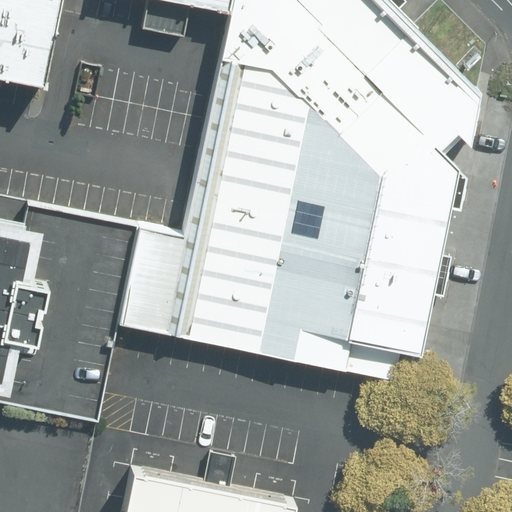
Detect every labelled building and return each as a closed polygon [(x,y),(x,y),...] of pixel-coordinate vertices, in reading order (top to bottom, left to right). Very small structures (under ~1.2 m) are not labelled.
[(0,0),(0,68),(43,77),(58,0),(0,0)] [(477,89),(390,0),(230,0),(229,9),(182,230),(135,222),(116,322),(393,377),(398,347),(417,351),(429,294),(442,296),(449,256),(438,254),(447,209),(459,211),(466,178),(452,169),(454,162),(436,146),(454,129),(467,142),(477,89)] [(184,0),(229,9),(230,0),(184,0)] [(37,219),(0,211),(0,383),(7,384),(17,332),(33,335),(43,279),(27,275),(37,219)] [(290,511),(293,497),(129,464),(119,511),(290,511)]
